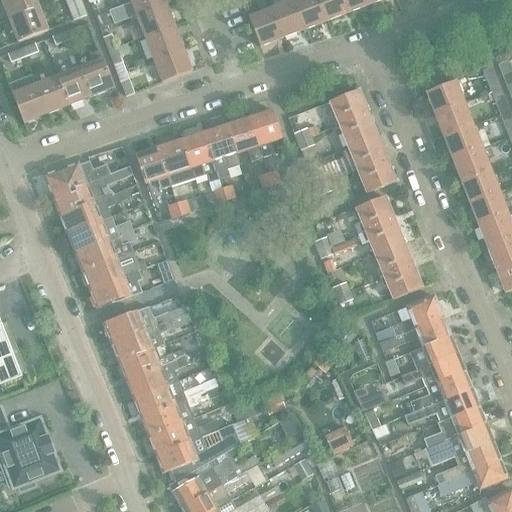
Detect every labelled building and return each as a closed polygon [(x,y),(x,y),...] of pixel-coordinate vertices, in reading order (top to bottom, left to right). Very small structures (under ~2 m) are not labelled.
[(1,1),(8,20),(38,8),(35,1),(35,0),(0,0),(1,1)] [(79,0),(63,0),(71,21),(78,19),(86,16),(79,0)] [(136,2),(109,13),(114,25),(136,17),(136,15),(165,3),(169,2),(168,0),(134,0),(135,0),(136,2)] [(297,0),(296,1),(295,1),(306,31),(327,23),(331,21),(322,0),(297,0)] [(322,0),(331,21),(350,14),(351,13),(346,0),(322,0)] [(369,0),(346,0),(351,13),(371,5),(369,0)] [(271,10),(270,11),(281,41),(282,40),(305,31),(306,31),(295,1),(293,2),(271,10)] [(136,15),(144,38),(174,27),(165,3),(136,15)] [(47,31),(38,8),(8,20),(16,42),(47,31)] [(260,49),(281,41),(270,11),(248,19),(260,49)] [(144,38),(153,60),(183,48),(174,27),(144,38)] [(78,28),(66,33),(69,41),(82,37),(78,28)] [(69,41),(66,33),(54,38),(57,46),(69,41)] [(103,39),(102,39),(107,52),(108,52),(116,49),(111,36),(103,39)] [(35,45),(22,50),(25,57),(38,52),(35,45)] [(191,71),(183,48),(153,60),(161,83),(191,71)] [(108,52),(107,52),(113,66),(122,63),(116,49),(108,52)] [(11,62),(25,57),(22,50),(9,55),(11,62)] [(92,64),(80,69),(91,99),(115,90),(103,60),(100,52),(89,56),(92,64)] [(498,65),(506,86),(511,83),(511,71),(508,61),(498,65)] [(482,71),(491,93),(500,89),(492,67),(482,71)] [(80,69),(58,77),(69,107),(91,99),(80,69)] [(58,77),(35,86),(47,116),(69,107),(58,77)] [(129,81),(120,85),(125,97),(125,98),(134,95),(129,81)] [(426,95),(434,116),(464,104),(455,83),(426,95)] [(24,124),(47,116),(35,86),(13,95),(24,124)] [(491,94),(500,116),(510,113),(501,90),(500,89),(491,93),(491,94)] [(329,103),(339,127),(368,115),(358,92),(329,103)] [(434,116),(443,139),(473,127),(464,104),(434,116)] [(272,113),(250,120),(263,159),(273,156),(270,145),(282,141),(272,113)] [(500,117),(509,138),(511,136),(511,119),(510,113),(500,116),(500,117)] [(339,127),(348,149),(377,137),(368,115),(339,127)] [(250,120),(228,127),(237,156),(247,152),(250,163),(263,159),(250,120)] [(228,127),(205,135),(220,181),(229,178),(226,171),(240,167),(236,156),(237,156),(228,127)] [(443,139),(452,160),(481,149),(473,127),(443,139)] [(314,128),(307,130),(310,138),(318,135),(314,128)] [(294,134),(298,143),(309,139),(305,129),(294,134)] [(205,135),(182,142),(195,181),(206,178),(208,185),(220,181),(205,135)] [(348,149),(357,171),(386,160),(384,154),(383,154),(377,137),(348,149)] [(312,146),(309,139),(298,143),(301,151),(312,146)] [(182,142),(160,150),(173,189),(195,181),(182,142)] [(490,171),(481,149),(452,160),(461,183),(490,171)] [(161,193),(173,189),(160,150),(136,157),(146,186),(157,182),(161,193)] [(47,181),(54,198),(129,168),(125,158),(118,160),(120,164),(109,169),(107,166),(94,172),(91,164),(47,181)] [(395,183),(386,160),(357,171),(367,194),(383,188),(395,183)] [(54,198),(61,216),(112,196),(114,195),(106,188),(108,187),(133,177),(129,168),(54,198)] [(499,193),(490,171),(461,183),(470,205),(499,193)] [(277,172),(268,175),(272,187),(281,184),(277,172)] [(263,190),(272,187),(268,175),(258,178),(263,190)] [(313,179),(316,188),(320,186),(326,184),(323,175),(317,178),(313,179)] [(330,194),(326,184),(320,186),(316,188),(320,198),(324,196),(330,194)] [(233,186),(223,190),(227,202),(237,199),(233,186)] [(61,216),(69,236),(112,219),(108,208),(132,198),(129,190),(114,195),(112,196),(61,216)] [(218,206),(227,202),(223,190),(213,193),(218,206)] [(338,193),(323,199),(328,211),(343,205),(338,193)] [(508,215),(499,193),(470,205),(478,226),(508,215)] [(353,226),(357,237),(394,221),(385,199),(383,199),(383,200),(357,211),(361,222),(353,226)] [(187,201),(178,205),(183,218),(192,214),(187,201)] [(173,221),(183,218),(178,205),(168,208),(173,221)] [(478,226),(487,249),(511,239),(511,225),(508,215),(478,226)] [(115,226),(112,219),(69,236),(76,254),(133,231),(129,221),(115,226)] [(370,243),(375,256),(403,244),(394,221),(357,237),(361,247),(370,243)] [(76,254),(84,272),(133,253),(129,242),(137,239),(133,231),(76,254)] [(339,231),(326,236),(327,239),(330,248),(331,248),(332,247),(344,243),(339,231)] [(314,244),(313,244),(317,253),(330,248),(327,239),(314,244)] [(332,247),(331,248),(333,255),(334,257),(336,256),(356,248),(352,239),(344,243),(332,247)] [(511,239),(487,249),(496,271),(511,264),(511,239)] [(384,277),(384,278),(412,267),(403,244),(375,256),(383,276),(384,277)] [(330,248),(317,253),(320,260),(321,260),(333,255),(331,248),(330,248)] [(84,272),(91,290),(139,272),(146,269),(143,262),(138,264),(133,253),(84,272)] [(166,261),(155,265),(163,286),(174,281),(166,261)] [(332,261),(323,265),(327,275),(335,271),(332,261)] [(511,290),(511,264),(496,271),(505,294),(511,290)] [(421,290),(412,267),(384,278),(393,301),(421,290)] [(143,281),(139,272),(91,290),(99,310),(130,298),(142,293),(137,283),(143,281)] [(333,289),(337,299),(350,293),(347,284),(333,289)] [(354,301),(350,293),(337,299),(340,307),(354,301)] [(376,336),(380,345),(383,344),(443,320),(434,299),(398,314),(402,325),(384,333),(383,334),(376,336)] [(136,313),(105,326),(112,344),(186,314),(182,306),(153,318),(148,308),(136,313)] [(186,314),(112,344),(120,362),(151,350),(152,351),(164,346),(159,335),(189,323),(186,314)] [(0,386),(22,379),(21,376),(26,374),(24,368),(22,369),(20,364),(22,363),(18,353),(7,323),(2,325),(0,320),(0,386)] [(419,340),(423,349),(450,338),(443,320),(383,344),(380,345),(383,354),(384,354),(419,340)] [(329,347),(328,347),(339,355),(354,336),(350,333),(343,327),(329,347)] [(410,355),(417,373),(457,356),(450,338),(423,349),(410,355)] [(151,350),(120,362),(128,381),(184,360),(183,359),(180,351),(155,361),(152,351),(151,350)] [(186,358),(183,359),(184,360),(186,366),(193,364),(190,356),(186,358)] [(423,381),(426,389),(464,373),(457,356),(417,373),(401,379),(404,388),(423,381)] [(184,360),(128,381),(135,399),(178,382),(174,371),(186,366),(184,360)] [(392,378),(399,375),(394,361),(387,364),(392,378)] [(464,373),(426,389),(429,397),(418,402),(409,405),(413,415),(471,391),(464,373)] [(213,381),(202,386),(206,394),(216,389),(217,389),(214,381),(213,381)] [(178,382),(135,399),(143,418),(206,394),(202,386),(183,393),(178,382)] [(364,387),(352,392),(362,412),(371,409),(364,387)] [(439,425),(441,424),(478,409),(471,391),(403,419),(407,427),(436,416),(439,425)] [(206,394),(143,418),(150,437),(194,420),(190,410),(209,402),(206,394)] [(260,405),(233,416),(237,424),(243,421),(264,413),(260,405)] [(434,436),(437,444),(438,446),(485,427),(478,409),(441,424),(444,431),(434,436)] [(0,410),(0,454),(14,489),(18,488),(20,493),(35,487),(33,482),(59,472),(53,454),(54,454),(47,437),(46,438),(39,420),(8,432),(0,410)] [(373,411),(364,414),(372,431),(380,428),(373,411)] [(194,420),(150,437),(158,455),(192,442),(218,432),(220,431),(216,421),(197,428),(194,420)] [(192,442),(158,455),(166,475),(171,473),(175,484),(199,470),(228,453),(240,446),(251,439),(243,421),(237,424),(220,431),(218,432),(222,441),(194,457),(192,452),(196,450),(192,442)] [(380,428),(372,431),(376,441),(389,436),(385,426),(380,428)] [(455,458),(455,460),(492,445),(485,427),(438,446),(437,444),(424,449),(431,467),(455,458)] [(275,468),(309,448),(304,439),(270,461),(275,468)] [(435,476),(439,487),(500,463),(492,445),(455,460),(458,467),(435,476)] [(175,484),(170,487),(183,509),(245,473),(257,467),(260,465),(255,456),(236,467),(228,453),(199,470),(175,484)] [(332,460),(317,467),(323,479),(338,472),(332,460)] [(304,461),(293,467),(302,482),(313,476),(304,461)] [(506,480),(500,463),(439,487),(443,498),(470,487),(469,483),(475,481),(476,482),(479,491),(506,480)] [(245,473),(183,509),(184,511),(213,511),(216,510),(231,502),(227,495),(250,482),(245,473)] [(421,473),(397,483),(400,490),(424,481),(421,473)] [(348,474),(340,478),(346,492),(354,488),(348,474)] [(337,478),(326,483),(331,495),(342,490),(337,478)] [(511,511),(511,491),(486,506),(489,511),(511,511)] [(405,499),(410,511),(419,511),(413,495),(405,499)] [(216,510),(213,511),(249,511),(263,505),(259,498),(236,511),(231,502),(216,510)] [(273,499),(263,505),(266,511),(268,511),(278,507),(273,499)] [(321,501),(310,508),(311,511),(327,511),(326,510),(321,501)]
